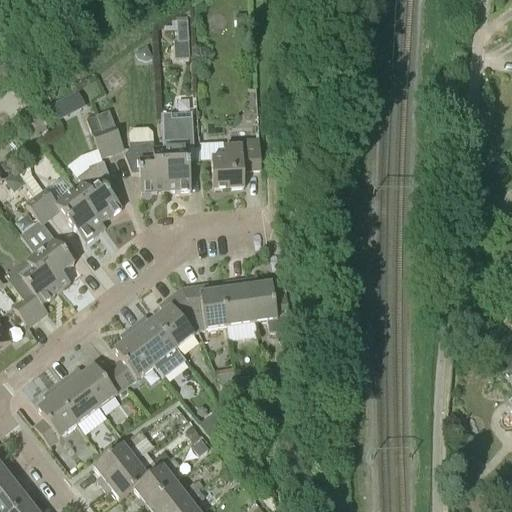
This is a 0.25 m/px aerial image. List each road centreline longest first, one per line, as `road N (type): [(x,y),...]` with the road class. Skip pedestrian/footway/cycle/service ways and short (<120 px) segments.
road 1 (unclassified): [(0,398),(177,256),(191,226),(276,217)]
road 2 (residential): [(80,511),(0,423)]
